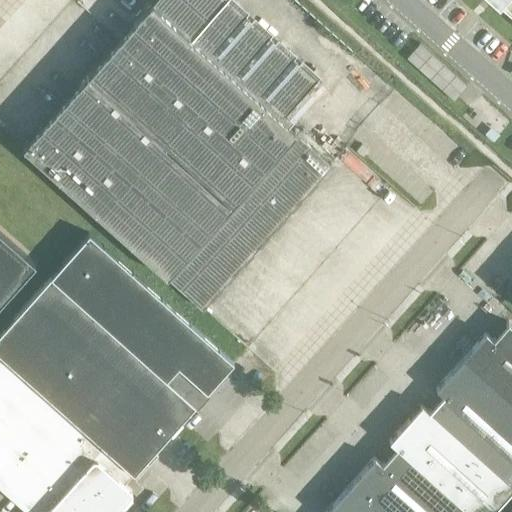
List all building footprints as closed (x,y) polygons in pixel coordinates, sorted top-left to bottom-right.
[(227,0),(152,0),(151,2),(22,146),(202,307),(331,163),(284,120),(319,82),(227,0)] [(511,0),(494,0),(497,2),(511,15),(511,0)] [(453,99),(457,96),(467,84),(419,42),(406,57),(453,99)] [(0,303),(37,262),(0,228),(0,303)] [(0,482),(32,511),(115,511),(125,502),(128,497),(128,491),(125,486),(121,482),(132,470),(134,473),(194,404),(166,378),(177,365),(206,391),(232,360),(86,234),(0,331),(0,482)] [(485,331),(460,359),(511,404),(511,324),(508,321),(493,338),(485,331)] [(511,404),(460,359),(435,386),(443,393),(428,409),(511,485),(511,404)] [(489,511),(511,486),(511,485),(428,409),(421,403),(389,439),(396,446),(470,511),(489,511)] [(470,511),(396,446),(381,462),(374,455),(349,484),(380,511),(470,511)] [(380,511),(349,484),(324,511),(325,511),(380,511)]
